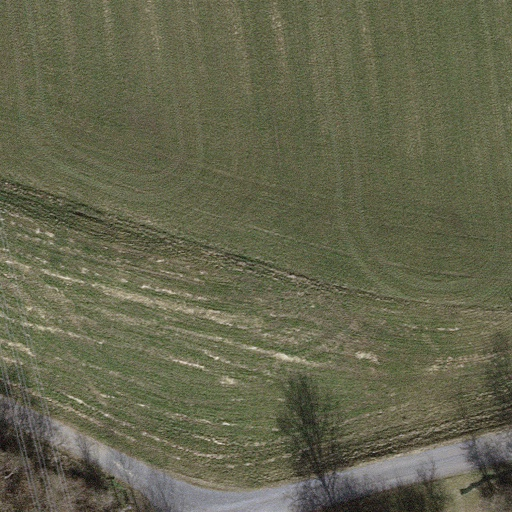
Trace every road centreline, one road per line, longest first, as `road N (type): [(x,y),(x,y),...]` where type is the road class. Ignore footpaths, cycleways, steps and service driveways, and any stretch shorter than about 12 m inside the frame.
road 1 (track): [(246,511),(511,444)]
road 2 (track): [(0,407),(224,511)]
